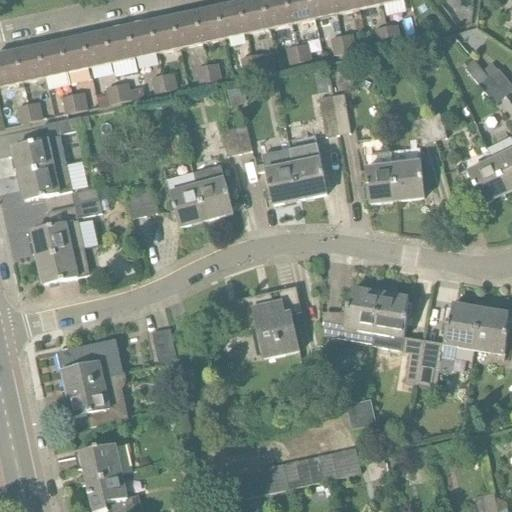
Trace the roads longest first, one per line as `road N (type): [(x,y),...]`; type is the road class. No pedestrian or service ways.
road 1 (residential): [(0,333),(151,295),(229,256),(292,241),(511,264)]
road 2 (residential): [(0,26),(127,2)]
road 3 (tertiary): [(28,511),(0,387)]
